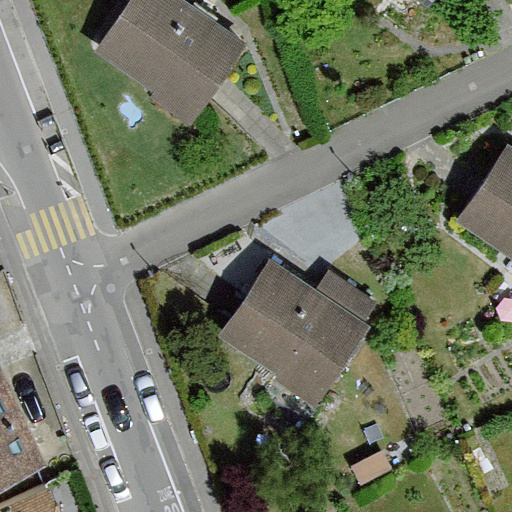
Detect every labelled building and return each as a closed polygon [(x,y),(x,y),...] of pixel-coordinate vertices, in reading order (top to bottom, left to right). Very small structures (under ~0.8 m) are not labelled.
[(244,36),(188,0),(125,0),(95,46),(154,85),(150,92),(190,118),(204,95),(213,83),(244,36)] [(511,143),(505,139),(473,189),(457,213),(511,249),(511,255),(509,259),(511,260),(511,143)] [(317,287),(269,256),(236,306),(228,319),(221,329),(261,355),(281,368),(274,378),(314,404),(325,386),(367,321),(363,318),(375,299),(328,270),(317,287)] [(0,474),(43,455),(5,370),(0,372),(0,474)] [(64,511),(47,477),(0,499),(0,511),(64,511)]
